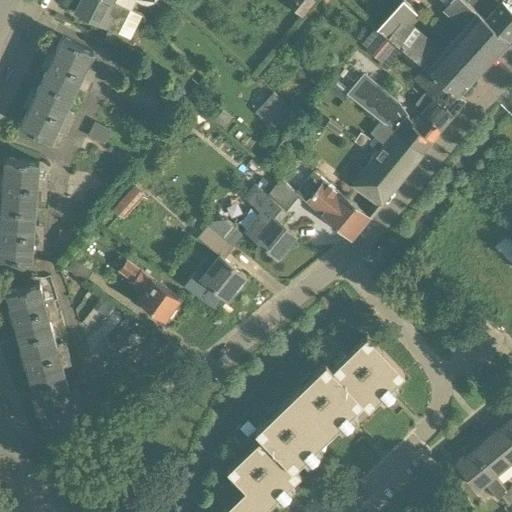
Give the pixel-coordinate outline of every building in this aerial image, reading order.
[(106,14),(112,1),(109,0),(80,0),(74,11),(105,27),(111,16),(106,14)] [(109,0),(112,1),(131,11),(135,0),(136,0),(143,3),(148,4),(153,2),(154,0),(109,0)] [(315,1),(313,0),(288,0),(286,3),(302,17),(315,1)] [(508,39),(463,0),(451,0),(446,5),(466,22),(441,53),(401,20),(414,6),(406,0),(400,0),(377,26),(378,27),(397,43),(431,70),(458,93),(508,39)] [(511,0),(463,0),(508,39),(511,35),(511,0)] [(125,49),(130,40),(110,29),(105,39),(125,49)] [(382,33),(368,50),(384,63),(398,46),(382,33)] [(46,72),(41,81),(72,95),(93,51),(62,36),(55,51),(50,49),(40,69),(46,72)] [(345,101),(350,94),(380,119),(422,152),(466,99),(458,93),(431,70),(421,82),(427,88),(415,103),(421,109),(412,120),(397,108),(399,106),(360,75),(352,86),(337,74),(327,87),(345,101)] [(32,88),(29,93),(22,109),(27,111),(21,125),(51,140),(72,95),(41,81),(37,90),(32,88)] [(155,117),(161,105),(136,89),(129,101),(155,117)] [(291,110),(273,95),(262,108),(280,123),(291,110)] [(233,118),(224,111),(214,122),(223,130),(233,118)] [(360,170),(353,181),(381,201),(422,152),(380,119),(369,133),(381,143),(360,170)] [(337,137),(343,129),(330,120),(324,129),(337,137)] [(128,166),(134,157),(123,151),(118,160),(128,166)] [(0,195),(2,196),(1,208),(35,210),(39,161),(5,158),(4,175),(0,174),(0,195)] [(296,191),(307,200),(351,238),(370,215),(341,191),(340,192),(314,171),(296,191)] [(296,234),(277,218),(284,209),(286,210),(299,195),(306,201),(307,200),(296,191),(280,178),(266,193),(257,185),(245,199),(261,212),(245,231),(277,257),(296,234)] [(269,184),(262,178),(259,181),(266,187),(269,184)] [(133,184),(112,208),(121,216),(142,192),(133,184)] [(0,219),(0,257),(31,259),(35,210),(1,208),(0,219)] [(243,230),(220,211),(209,224),(232,243),(243,230)] [(226,254),(234,245),(208,224),(200,233),(226,254)] [(60,265),(83,282),(92,271),(68,254),(60,265)] [(194,272),(204,280),(228,299),(246,276),(223,257),(215,267),(205,259),(194,272)] [(168,317),(174,308),(172,307),(179,298),(127,260),(120,270),(133,280),(132,282),(144,291),(138,299),(164,319),(167,316),(168,317)] [(12,330),(17,328),(20,339),(53,330),(40,283),(7,292),(11,308),(6,309),(12,330)] [(99,294),(92,303),(104,311),(110,302),(99,294)] [(18,352),(19,356),(23,373),(28,371),(33,386),(66,377),(53,330),(20,339),(23,351),(18,352)] [(369,409),(372,405),(382,396),(387,401),(396,392),(391,387),(404,374),(367,335),(333,368),(331,370),(362,402),(369,409)] [(328,434),(336,426),(341,421),(346,426),(354,419),(349,414),(362,402),(331,370),(333,368),(326,361),(290,396),(328,434)] [(33,386),(36,397),(30,399),(36,419),(41,418),(46,434),(78,425),(66,377),(33,386)] [(294,467),(302,459),(306,455),(311,460),(320,452),(315,447),(328,434),(290,396),(256,429),(263,436),(294,467)] [(511,428),(511,413),(510,411),(502,417),(511,428)] [(511,462),(511,461),(511,428),(502,417),(495,423),(499,428),(489,435),(511,462)] [(495,475),(511,462),(489,435),(480,443),(477,438),(469,444),(495,475)] [(301,474),(294,467),(263,436),(229,469),(247,488),(266,508),(279,495),(283,501),(292,493),(287,488),(301,474)] [(468,458),(457,466),(477,490),(485,484),(498,500),(501,497),(509,506),(511,503),(511,496),(507,491),(495,475),(469,444),(461,450),(468,458)] [(435,511),(466,511),(473,509),(460,486),(432,507),(435,511)] [(221,511),(270,511),(266,508),(247,488),(221,511)]
